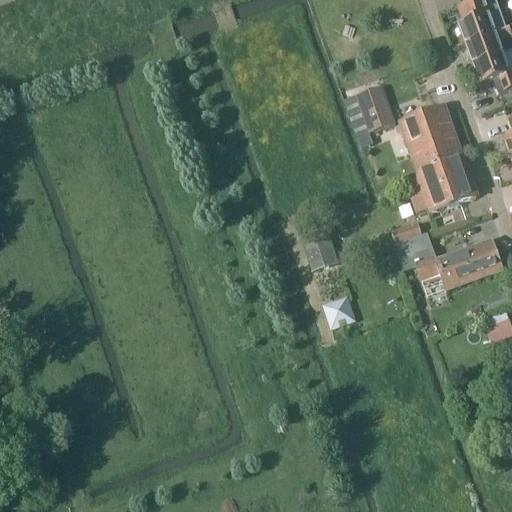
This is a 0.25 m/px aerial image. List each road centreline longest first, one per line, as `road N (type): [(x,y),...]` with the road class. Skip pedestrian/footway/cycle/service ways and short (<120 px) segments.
road 1 (track): [(153,0),(337,511)]
road 2 (residential): [(429,0),(511,235)]
